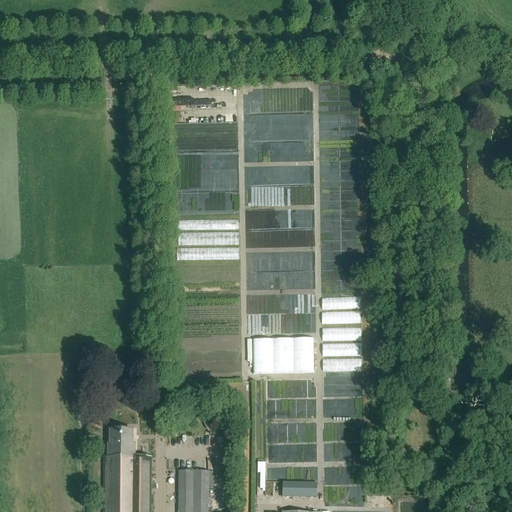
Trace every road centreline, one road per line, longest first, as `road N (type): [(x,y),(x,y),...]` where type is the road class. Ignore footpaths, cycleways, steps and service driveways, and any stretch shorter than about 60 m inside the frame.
road 1 (track): [(158,390),(150,62)]
road 2 (track): [(446,59),(150,62)]
road 3 (track): [(244,511),(240,404),(223,394),(173,399),(158,390)]
road 4 (track): [(150,62),(0,64)]
